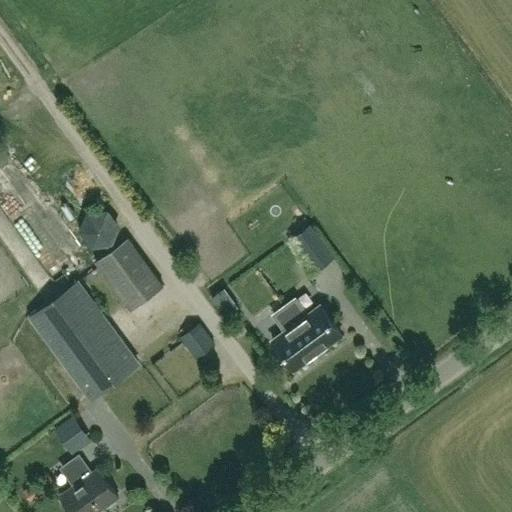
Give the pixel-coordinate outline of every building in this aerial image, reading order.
[(112,244),(118,225),(107,209),(87,211),(79,231),(92,246),(112,244)] [(299,234),(291,239),(303,255),(314,272),(333,259),(321,242),(310,226),(299,234)] [(163,285),(127,237),(94,261),(130,310),(163,285)] [(29,315),(89,396),(137,360),(77,280),(29,315)] [(293,369),(341,334),(320,305),(307,314),(295,298),(273,314),(285,330),(272,339),(293,369)] [(199,323),(181,337),(196,357),(214,343),(199,323)] [(141,346),(181,404),(212,384),(171,325),(141,346)] [(63,426),(73,441),(85,433),(76,418),(63,426)] [(71,477),(74,482),(58,493),(71,511),(91,511),(117,494),(97,466),(88,472),(85,467),(86,466),(78,455),(62,466),(70,478),(71,477)] [(59,481),(52,467),(25,480),(32,495),(59,481)]
